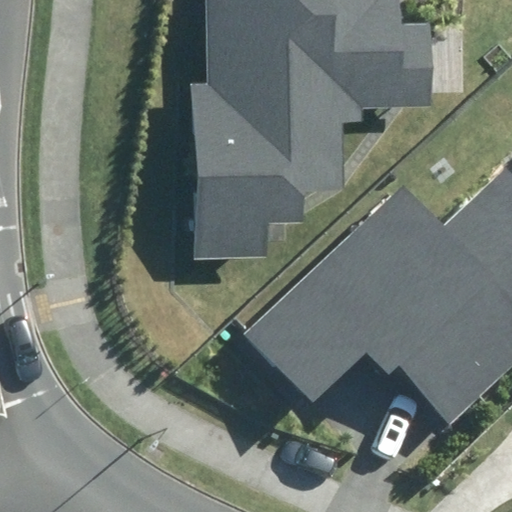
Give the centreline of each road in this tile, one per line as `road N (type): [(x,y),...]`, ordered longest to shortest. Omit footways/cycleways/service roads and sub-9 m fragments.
road 1 (secondary): [(0,165),(20,314),(49,396),(175,511)]
road 2 (tertiary): [(0,480),(116,511)]
